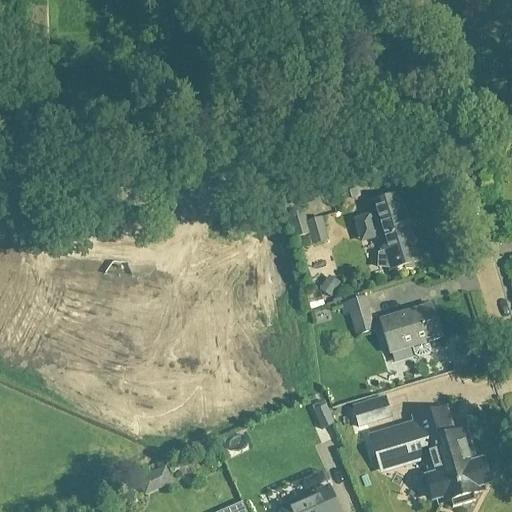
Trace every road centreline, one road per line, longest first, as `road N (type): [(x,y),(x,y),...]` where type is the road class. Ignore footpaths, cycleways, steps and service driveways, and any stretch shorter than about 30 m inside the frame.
road 1 (residential): [(0,177),(32,189),(141,196),(438,122)]
road 2 (residential): [(511,354),(438,122)]
